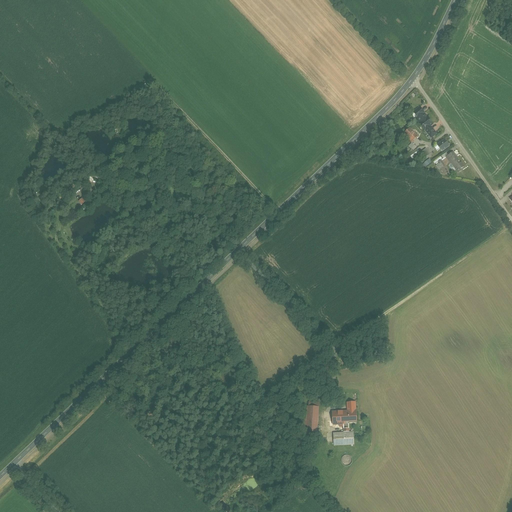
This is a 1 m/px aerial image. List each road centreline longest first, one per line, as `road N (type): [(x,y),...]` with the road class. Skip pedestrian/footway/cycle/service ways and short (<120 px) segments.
road 1 (tertiary): [(413,77),(0,475)]
road 2 (track): [(333,345),(511,223)]
road 3 (unclassified): [(511,214),(413,77)]
